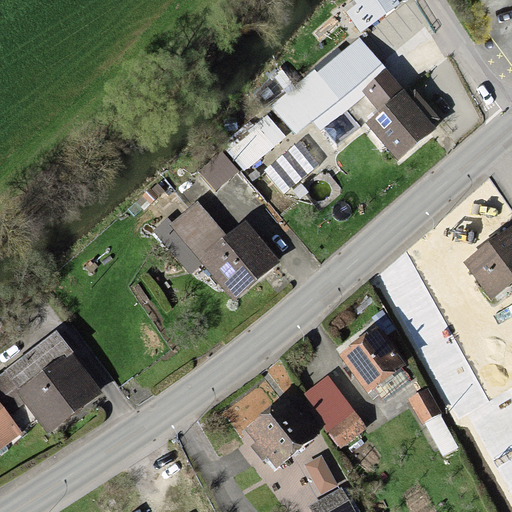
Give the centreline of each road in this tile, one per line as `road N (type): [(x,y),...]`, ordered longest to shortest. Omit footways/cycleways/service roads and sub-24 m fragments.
road 1 (primary): [(13,511),(224,370),(510,125)]
road 2 (unclassified): [(510,125),(435,0)]
